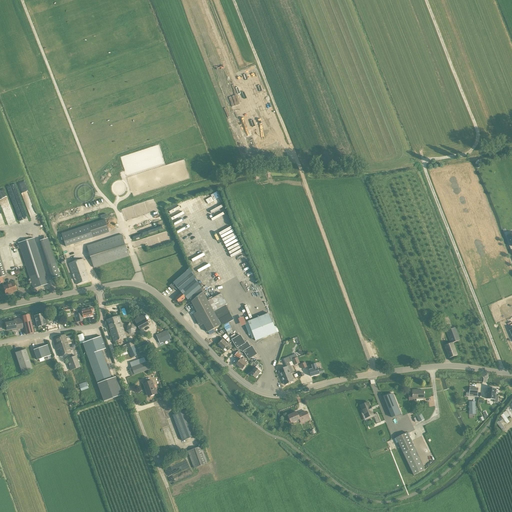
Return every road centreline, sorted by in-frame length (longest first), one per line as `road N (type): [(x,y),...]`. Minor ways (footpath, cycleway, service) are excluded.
road 1 (track): [(511,146),(374,169),(265,169),(55,229),(32,224)]
road 2 (tertiary): [(97,288),(132,283),(153,291),(232,374),(271,395),(417,367),(511,373)]
road 3 (track): [(232,0),(373,374)]
road 4 (track): [(97,288),(83,244),(122,230),(95,187),(21,0)]
road 5 (track): [(502,372),(420,149)]
road 6 (track): [(101,321),(176,511)]
road 7 (track): [(468,154),(477,131),(426,0)]
road 8 (residential): [(0,342),(98,325),(97,288)]
